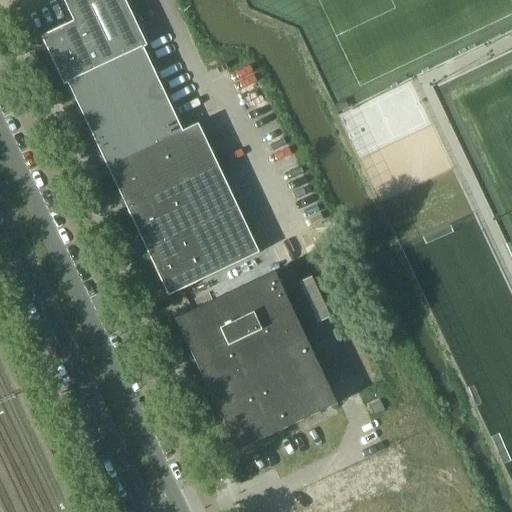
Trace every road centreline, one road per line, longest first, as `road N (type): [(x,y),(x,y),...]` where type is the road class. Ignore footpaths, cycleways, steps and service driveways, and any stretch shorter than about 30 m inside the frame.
road 1 (secondary): [(180,511),(0,129)]
road 2 (secondary): [(0,200),(147,511)]
